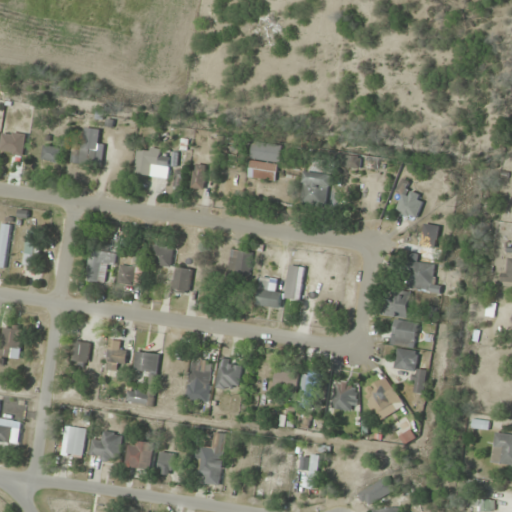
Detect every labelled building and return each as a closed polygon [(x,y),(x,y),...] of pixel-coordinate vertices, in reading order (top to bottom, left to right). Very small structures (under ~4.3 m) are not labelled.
[(105,132),(85,129),(79,164),(99,168),(105,132)] [(249,180),(276,183),(280,147),(253,144),(249,180)] [(61,148),(44,146),(42,161),(60,163),(61,148)] [(171,153),(139,148),(135,175),(150,177),(152,167),(168,169),(171,153)] [(344,167),(360,169),(361,158),(345,156),(344,167)] [(191,190),(204,192),(208,167),(195,165),(191,190)] [(302,203),(328,206),(331,174),(305,172),(302,203)] [(440,259),(440,225),(421,225),(421,259),(440,259)] [(39,231),(25,232),(27,266),(41,265),(39,231)] [(150,266),(173,266),(173,245),(150,245),(150,266)] [(85,281),(105,285),(109,265),(114,265),(116,255),(91,250),(85,281)] [(254,253),(233,250),(229,273),(250,276),(254,253)] [(118,285),(142,288),(146,254),(135,253),(133,267),(120,265),(118,285)] [(441,286),(433,285),(436,265),(413,262),(410,290),(440,294),(441,286)] [(306,269),(290,266),(284,298),(300,301),(306,269)] [(189,295),(193,270),(177,268),(173,292),(189,295)] [(280,278),(259,278),(259,307),(280,307),(280,278)] [(408,321),(412,293),(389,290),(385,316),(397,318),(393,343),(415,347),(419,323),(408,321)] [(3,359),(22,359),(22,327),(3,327),(3,359)] [(130,353),(120,349),(122,344),(114,340),(103,367),(113,372),(118,361),(125,365),(130,353)] [(75,364),(90,363),(89,342),(74,342),(75,364)] [(415,369),(419,353),(399,348),(394,368),(418,374),(415,388),(424,390),(429,372),(415,369)] [(160,355),(136,352),(134,371),(151,373),(148,392),(128,390),(127,404),(154,407),(160,355)] [(189,388),(209,391),(212,361),(192,359),(189,388)] [(216,388),(238,392),(243,363),(221,359),(216,388)] [(296,390),(297,371),(275,370),(274,389),(296,390)] [(301,403),(319,403),(319,376),(301,376),(301,403)] [(357,411),(357,383),(335,383),(335,411),(357,411)] [(387,392),(381,383),(365,394),(379,415),(402,400),(393,387),(387,392)] [(0,421),(0,444),(11,445),(14,423),(0,421)] [(63,455),(83,458),(87,429),(66,427),(63,455)] [(119,462),(123,435),(104,432),(102,441),(92,439),(90,458),(119,462)] [(511,466),(511,434),(495,433),(491,463),(511,466)] [(156,443),(131,440),(128,468),(153,470),(156,443)] [(222,484),(227,450),(200,446),(194,479),(222,484)] [(176,455),(161,452),(157,473),(171,476),(176,455)] [(294,457),(281,452),(270,485),(279,488),(285,471),(289,472),(294,457)] [(358,495),(366,507),(396,489),(388,476),(358,495)] [(494,511),(494,500),(481,500),(481,511),(494,511)]
